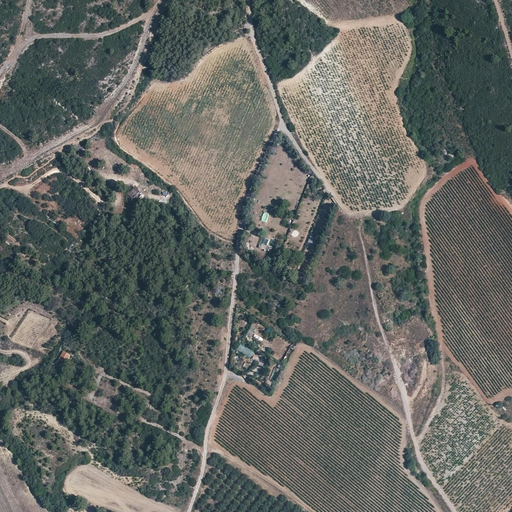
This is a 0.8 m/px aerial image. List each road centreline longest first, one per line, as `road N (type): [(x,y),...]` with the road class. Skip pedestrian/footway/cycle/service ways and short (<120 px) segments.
road 1 (unclassified): [(188,511),(225,378),(240,227),(282,123),(249,0)]
road 2 (track): [(454,511),(417,452),(359,223)]
road 3 (track): [(172,0),(130,98),(85,140),(0,191)]
road 4 (track): [(0,178),(120,100),(161,0)]
road 5 (track): [(0,78),(33,38),(106,34),(153,12)]
